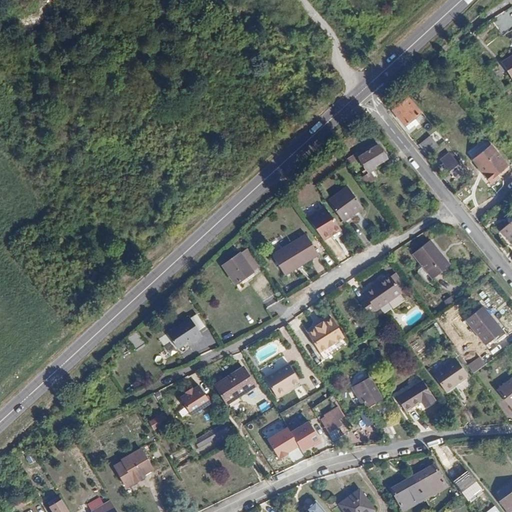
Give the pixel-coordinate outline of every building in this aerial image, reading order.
[(511,6),(493,19),(504,35),(511,30),(511,6)] [(248,16),(233,28),(243,39),(257,28),(254,23),(256,22),(254,19),(252,21),(248,16)] [(261,33),(271,45),(273,47),(275,44),(264,30),(261,33)] [(248,41),(259,55),(271,45),(261,33),(260,31),(248,41)] [(245,43),(257,57),(259,55),(248,41),(245,43)] [(389,97),(388,107),(389,109),(391,112),(394,110),(409,98),(410,97),(405,90),(401,86),(389,97)] [(409,98),(394,110),(409,129),(418,121),(414,117),(420,112),(409,98)] [(419,146),(427,156),(438,147),(430,137),(419,146)] [(378,146),(360,159),(369,171),(374,166),(375,168),(387,159),(378,146)] [(492,146),(474,160),(481,168),(486,174),(485,175),(492,184),(501,177),(499,175),(509,166),(492,146)] [(359,154),(348,162),(351,166),(360,159),(359,158),(360,157),(359,154)] [(442,160),(444,163),(443,165),(446,168),(448,167),(457,179),(465,172),(450,154),(442,160)] [(369,171),(371,175),(374,173),(377,171),(375,168),(374,166),(369,171)] [(371,175),(362,182),(367,189),(380,180),(374,173),(371,175)] [(347,223),(367,208),(349,185),(329,200),(347,223)] [(327,242),(344,229),(324,202),(307,215),(327,242)] [(511,221),(502,230),(510,240),(511,239),(511,221)] [(309,244),(278,267),(291,285),(322,261),(309,244)] [(414,258),(434,283),(450,270),(440,257),(441,256),(432,244),(414,258)] [(223,266),(236,284),(252,272),(239,254),(223,266)] [(355,299),(365,313),(396,292),(384,275),(359,292),(360,295),(355,299)] [(482,310),(467,323),(486,347),(504,333),(493,321),(492,322),(482,310)] [(190,319),(166,333),(175,348),(185,343),(191,340),(192,342),(201,338),(190,319)] [(316,332),(308,338),(322,356),(345,339),(331,321),(323,327),(322,325),(315,330),(316,332)] [(126,338),(134,349),(142,343),(135,332),(126,338)] [(453,356),(431,371),(443,388),(466,373),(453,356)] [(476,374),(488,365),(481,356),(469,365),(476,374)] [(283,366),(294,383),(299,380),(288,363),(283,366)] [(281,368),(292,385),(294,383),(283,366),(281,368)] [(265,378),(277,397),(288,391),(286,388),(292,385),(281,368),(265,378)] [(244,369),(216,387),(228,405),(256,388),(244,369)] [(351,388),(360,403),(363,402),(365,402),(367,405),(381,398),(369,378),(351,388)] [(422,380),(395,396),(404,410),(416,403),(419,409),(434,400),(422,380)] [(511,382),(499,393),(511,407),(511,382)] [(182,396),(193,417),(215,406),(203,384),(182,396)] [(325,418),(320,421),(327,433),(342,425),(339,420),(343,417),(338,408),(324,416),(325,418)] [(343,410),(347,418),(352,415),(347,408),(343,410)] [(163,415),(150,423),(154,429),(161,426),(162,427),(168,423),(163,415)] [(371,419),(378,430),(385,426),(379,415),(371,419)] [(221,418),(191,434),(198,447),(228,431),(221,418)] [(271,441),(282,460),(302,449),(305,453),(325,442),(311,418),(271,441)] [(140,448),(121,460),(132,479),(152,468),(140,448)] [(390,489),(403,511),(446,487),(433,465),(390,489)] [(339,505),(344,511),(369,511),(373,510),(358,490),(339,505)] [(511,511),(511,493),(500,502),(507,511),(511,511)] [(90,509),(91,511),(117,511),(113,505),(109,498),(90,509)] [(68,511),(65,506),(61,499),(54,503),(49,507),(51,511),(68,511)] [(306,511),(323,511),(314,502),(305,510),(306,511)]
